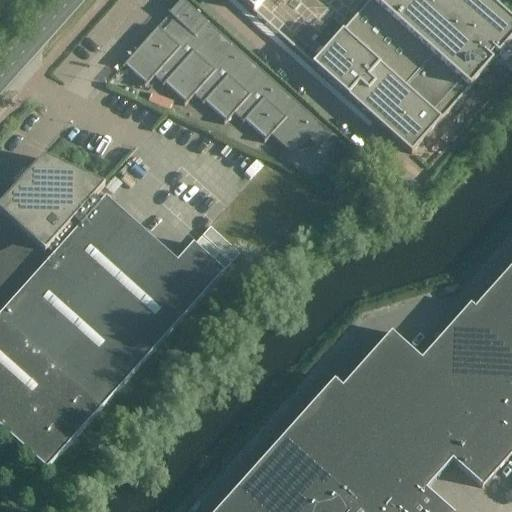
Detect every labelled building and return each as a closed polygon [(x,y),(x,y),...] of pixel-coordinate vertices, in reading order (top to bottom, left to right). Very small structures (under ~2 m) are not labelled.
[(158,29),(121,69),(122,70),(125,67),(146,85),(143,88),(144,89),(154,78),(163,86),(161,87),(162,88),(165,85),(186,104),(183,107),(184,108),(194,96),(203,104),(201,106),(202,107),(205,104),(226,122),(223,125),(224,126),(234,115),(243,123),(241,124),(242,125),(245,122),(266,140),(263,143),(264,144),(271,137),(293,156),(307,140),(319,151),(320,150),(331,137),(332,137),(333,136),(181,0),(177,0),(167,12),(166,11),(165,12),(174,20),(162,33),(158,29)] [(237,0),(253,14),(264,0),(371,0),(312,67),(363,112),(368,106),(378,115),(372,121),(392,138),(411,155),(511,41),(511,23),(485,0),(480,0),(479,2),(476,0),(237,0)] [(105,188),(101,187),(43,160),(10,197),(39,223),(25,238),(15,247),(0,254),(0,428),(47,471),(224,274),(193,246),(177,264),(104,200),(99,195),(105,188)] [(511,267),(474,309),(470,306),(469,307),(511,347),(511,267)] [(511,347),(469,307),(421,360),(391,333),(389,335),(511,448),(511,347)] [(511,455),(511,448),(389,335),(342,388),(334,381),(331,384),(436,479),(452,462),(482,489),(511,455)] [(436,479),(331,384),(282,439),(362,511),(450,511),(426,491),(436,479)] [(362,511),(282,439),(232,494),(252,511),(362,511)] [(252,511),(232,494),(216,511),(252,511)]
